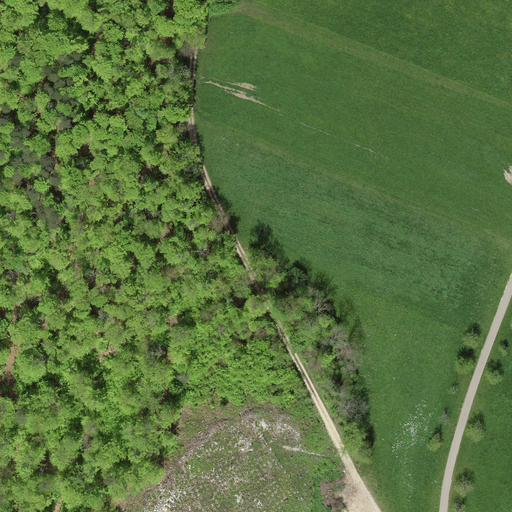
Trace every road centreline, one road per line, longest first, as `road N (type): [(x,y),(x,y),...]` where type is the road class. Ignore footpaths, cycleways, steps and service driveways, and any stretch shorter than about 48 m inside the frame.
road 1 (track): [(376,511),(206,186),(188,103),(201,0)]
road 2 (residential): [(444,511),(472,390),(511,282)]
road 3 (track): [(0,298),(18,389),(17,511)]
